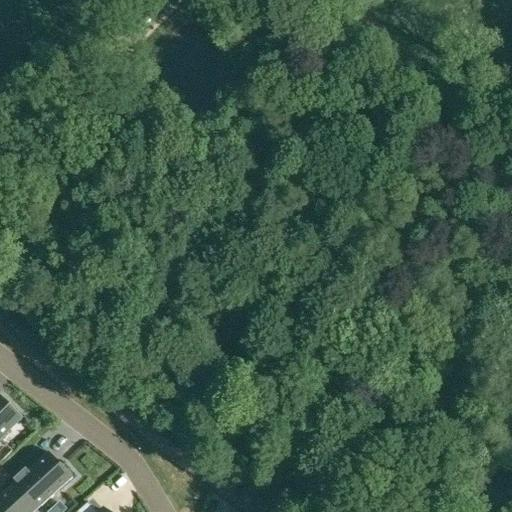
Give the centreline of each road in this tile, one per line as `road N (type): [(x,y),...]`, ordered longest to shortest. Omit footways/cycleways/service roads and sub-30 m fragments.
road 1 (unclassified): [(0,169),(160,0)]
road 2 (residential): [(0,354),(141,468),(159,511)]
